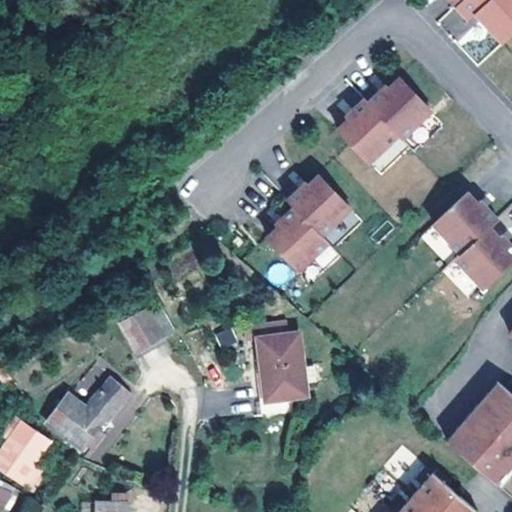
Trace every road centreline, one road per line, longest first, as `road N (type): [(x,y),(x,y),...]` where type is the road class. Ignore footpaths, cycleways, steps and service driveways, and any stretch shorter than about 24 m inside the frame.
road 1 (residential): [(511,128),(420,33),(377,24),(235,149),(221,194)]
road 2 (track): [(0,320),(221,194)]
